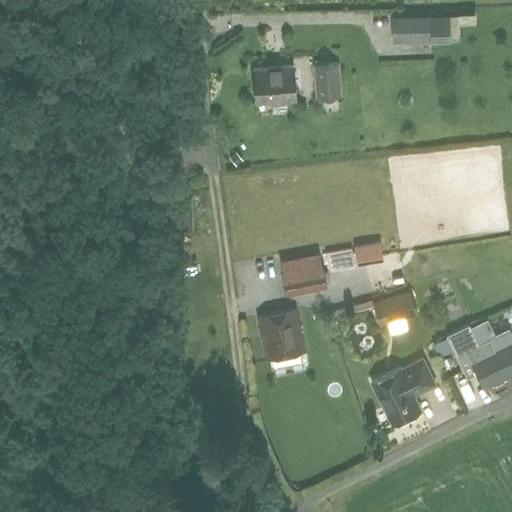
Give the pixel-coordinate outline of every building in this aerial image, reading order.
[(448,15),(391,16),(391,42),(449,41),(449,38),(464,38),(464,28),(456,28),(456,19),(448,19),(448,15)] [(338,61),(328,62),(327,58),(315,58),(315,63),(312,63),(315,97),(340,95),(338,61)] [(294,99),(292,65),(252,67),(254,101),(294,99)] [(242,158),(235,150),(229,155),(236,163),(242,158)] [(390,251),(389,230),(361,231),(363,252),(390,251)] [(360,236),(333,238),(334,258),(361,256),(360,236)] [(285,295),(326,287),(322,264),(280,272),(285,295)] [(417,312),(409,290),(372,301),(378,324),(417,312)] [(303,350),(294,307),(258,315),(266,358),(303,350)] [(466,376),(476,371),(482,385),(511,370),(511,341),(495,349),(489,337),(478,343),(468,323),(445,334),(466,376)] [(419,408),(412,393),(434,382),(422,357),(400,367),(399,365),(370,379),(391,422),(398,418),(400,421),(413,415),(412,412),(419,408)] [(448,357),(442,360),(445,365),(451,362),(448,357)]
